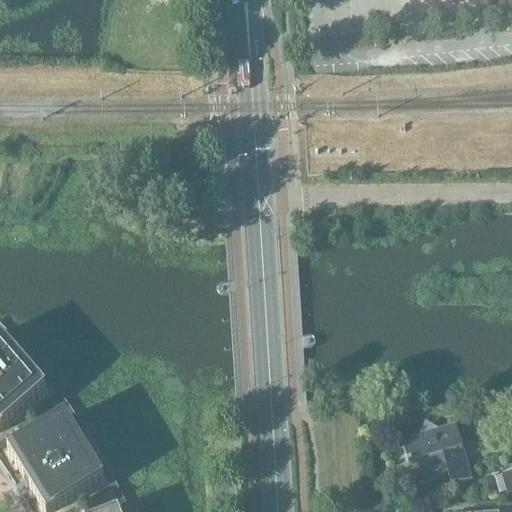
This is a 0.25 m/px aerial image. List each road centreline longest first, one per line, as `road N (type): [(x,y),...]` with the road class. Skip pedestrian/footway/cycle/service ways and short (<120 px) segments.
road 1 (tertiary): [(278,511),(258,199)]
road 2 (unclassified): [(258,199),(511,191)]
road 3 (tertiary): [(258,199),(244,0)]
